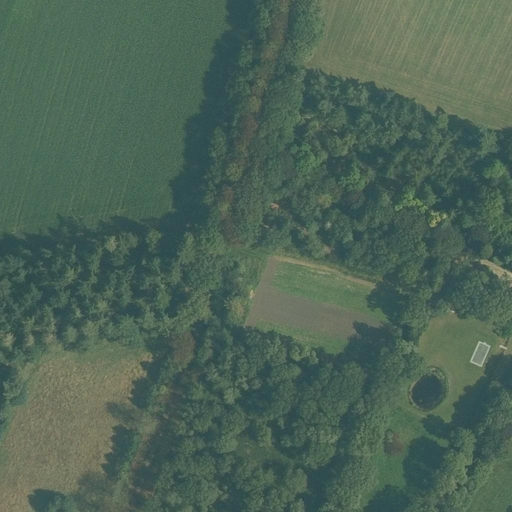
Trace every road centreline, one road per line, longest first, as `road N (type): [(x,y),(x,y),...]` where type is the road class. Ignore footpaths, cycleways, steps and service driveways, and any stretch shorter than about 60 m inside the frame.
road 1 (track): [(265,0),(207,203),(230,248),(128,511)]
road 2 (track): [(296,0),(252,153),(511,274)]
road 3 (track): [(230,248),(411,282),(511,285)]
road 4 (track): [(211,300),(0,336)]
